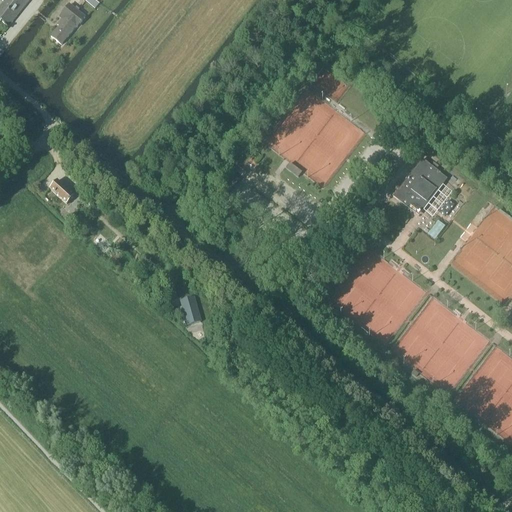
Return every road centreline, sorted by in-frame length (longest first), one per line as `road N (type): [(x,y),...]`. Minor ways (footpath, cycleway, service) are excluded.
road 1 (unclassified): [(54,125),(277,319)]
road 2 (unclassified): [(277,319),(493,511)]
road 3 (unclassified): [(277,319),(358,220)]
